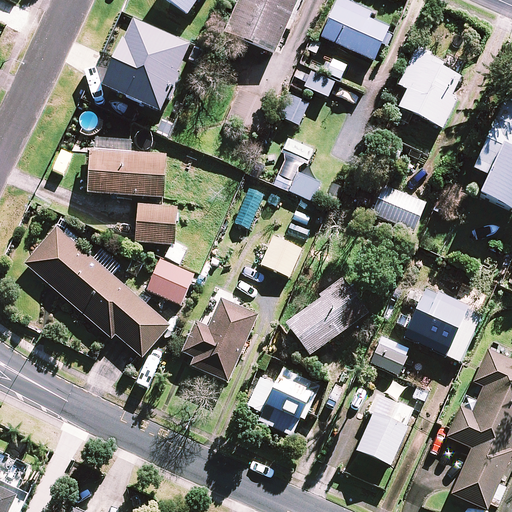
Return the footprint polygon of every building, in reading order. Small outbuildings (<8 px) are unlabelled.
[(184,16),(187,18),(199,0),(160,0),(170,6),(184,16)] [(240,0),(225,35),(274,56),(298,0),(240,0)] [(373,16),(339,0),(321,40),(373,63),(388,30),(370,22),(373,16)] [(184,16),(170,6),(162,17),(177,27),(184,16)] [(196,48),(131,20),(99,92),(165,121),(196,48)] [(462,73),(416,52),(399,87),(408,91),(399,110),(442,130),(456,101),(450,98),(462,73)] [(335,83),(312,73),(305,88),(328,99),(335,83)] [(308,106),(293,99),(283,119),(299,127),(308,106)] [(511,106),(505,103),(473,172),(489,179),(480,198),(511,213),(511,106)] [(279,158),(286,161),(274,187),(309,203),(318,182),(298,173),(301,168),(306,170),(315,151),(288,138),(279,158)] [(130,154),(131,142),(91,139),(88,195),(163,200),(166,156),(130,154)] [(266,194),(251,187),(234,224),(250,231),(266,194)] [(420,203),(384,188),(372,216),(408,231),(420,203)] [(177,209),(138,206),(135,244),(175,246),(177,209)] [(296,212),(292,221),(307,227),(310,219),(296,212)] [(310,232),(291,225),(287,235),(306,242),(310,232)] [(169,326),(57,229),(25,265),(111,339),(115,335),(141,358),(169,326)] [(302,250),(273,238),(261,266),(289,279),(302,250)] [(189,252),(177,243),(166,257),(177,267),(189,252)] [(193,277),(161,262),(147,292),(180,306),(193,277)] [(368,314),(342,280),(319,297),(321,300),(286,326),(310,358),(368,314)] [(480,315),(425,291),(404,339),(459,363),(480,315)] [(258,317),(221,300),(208,329),(196,324),(183,354),(194,359),(191,368),(228,384),(258,317)] [(408,357),(379,345),(371,364),(399,376),(408,357)] [(511,451),(507,449),(511,439),(511,363),(488,352),(473,384),(483,389),(471,413),(461,408),(447,438),(472,450),(451,495),(486,511),(511,455),(511,451)] [(282,371),(279,377),(266,371),(248,407),(263,415),(259,422),(292,437),(299,422),(304,424),(321,389),(282,371)] [(357,452),(391,467),(408,428),(374,414),(357,452)] [(0,511),(9,511),(17,497),(0,488),(0,511)]
